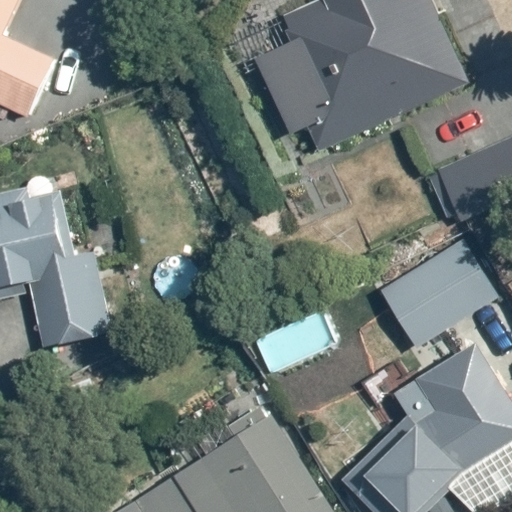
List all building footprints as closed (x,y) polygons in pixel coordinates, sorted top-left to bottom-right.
[(0,0),(0,107),(36,121),(60,52),(11,34),(23,0),(0,0)] [(437,0),(303,0),(281,10),(290,32),(255,46),(288,128),(308,119),(319,146),(472,84),(437,0)] [(470,140),(433,155),(462,223),(499,208),(470,140)] [(31,180),(0,187),(0,298),(27,292),(39,345),(117,327),(97,243),(79,247),(65,186),(34,193),(31,180)] [(453,234),(378,291),(420,347),(382,376),(410,413),(340,466),(374,511),(431,511),(458,492),(465,502),(511,466),(511,360),(480,318),(503,300),(453,234)] [(345,511),(269,397),(95,511),(345,511)]
